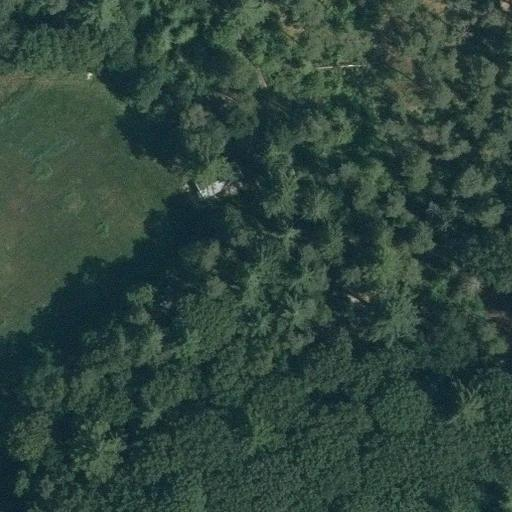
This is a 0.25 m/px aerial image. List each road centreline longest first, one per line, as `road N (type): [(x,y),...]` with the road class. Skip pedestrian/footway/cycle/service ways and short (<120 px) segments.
road 1 (track): [(220,0),(285,136),(297,234),(450,417)]
road 2 (track): [(511,429),(354,482),(215,511)]
